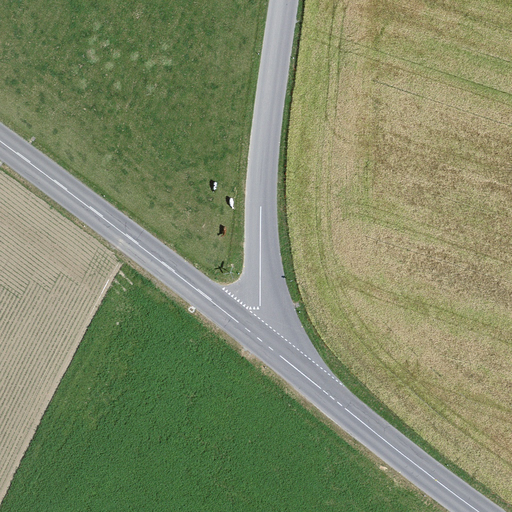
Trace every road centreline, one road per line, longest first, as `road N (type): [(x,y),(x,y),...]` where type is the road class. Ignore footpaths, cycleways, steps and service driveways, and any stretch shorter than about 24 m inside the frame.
road 1 (tertiary): [(286,0),(263,199),(273,353)]
road 2 (tertiary): [(273,353),(0,142)]
road 3 (tertiary): [(273,353),(477,511)]
